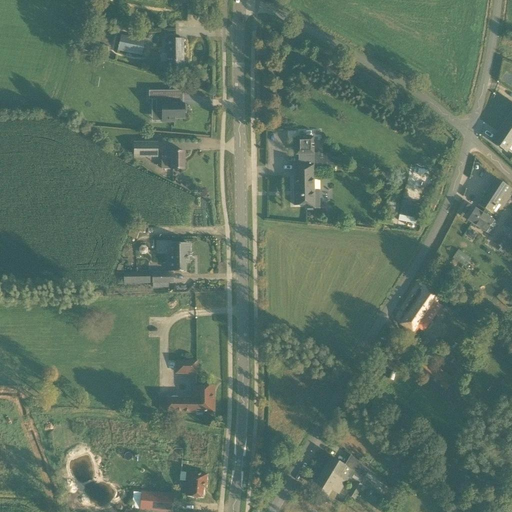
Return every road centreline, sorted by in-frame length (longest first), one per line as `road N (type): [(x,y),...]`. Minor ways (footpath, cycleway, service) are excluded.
road 1 (tertiary): [(233,511),(242,359),(240,0)]
road 2 (unclassified): [(274,511),(443,212),(468,135)]
road 3 (unclassified): [(468,135),(344,49),(247,0)]
road 4 (unclassified): [(468,135),(487,74),(495,0)]
